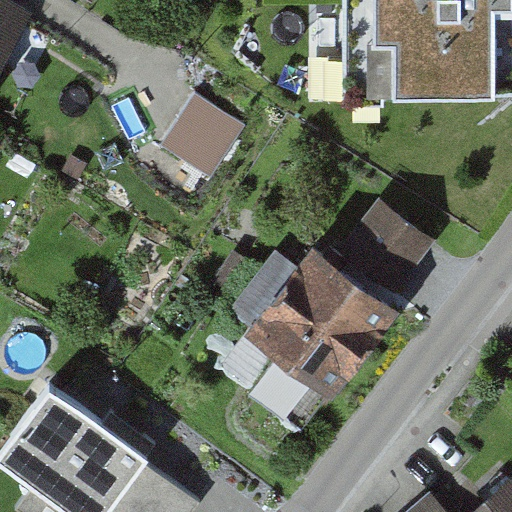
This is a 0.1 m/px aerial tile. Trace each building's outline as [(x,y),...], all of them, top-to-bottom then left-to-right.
[(0,0),(0,122),(54,27),(5,0),(0,0)] [(511,0),(344,0),(345,83),(511,83),(511,0)] [(241,122),(195,93),(180,117),(164,143),(209,172),(241,122)] [(335,248),(393,294),(438,237),(380,191),(335,248)] [(335,248),(314,232),(245,319),(333,388),(402,301),(393,294),(335,248)] [(177,461),(81,392),(26,467),(53,486),(34,511),(205,511),(210,505),(167,474),(177,461)] [(459,511),(445,494),(423,511),(511,511),(511,495),(491,511),(459,511)]
